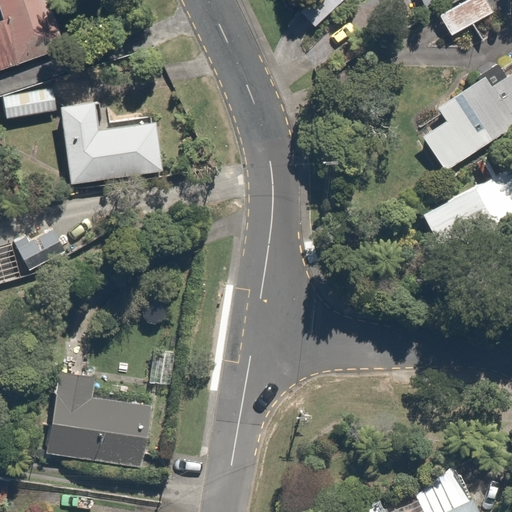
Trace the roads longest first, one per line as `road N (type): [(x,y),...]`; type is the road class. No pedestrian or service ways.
road 1 (residential): [(208,0),(271,159),(272,231),(257,324)]
road 2 (residential): [(257,324),(511,368)]
road 3 (residential): [(257,324),(225,511)]
